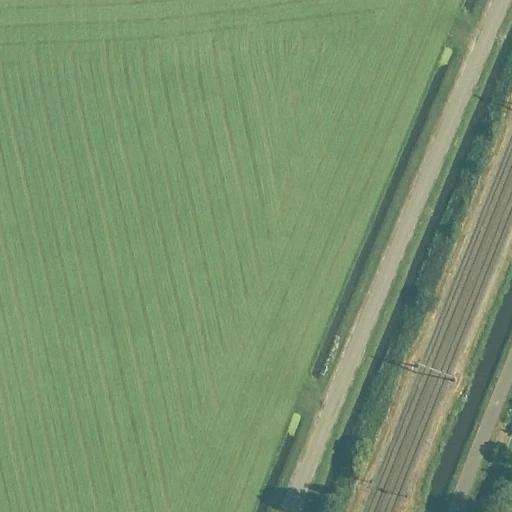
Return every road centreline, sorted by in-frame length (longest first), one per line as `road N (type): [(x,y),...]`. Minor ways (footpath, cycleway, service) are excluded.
road 1 (unclassified): [(289,511),(500,0)]
road 2 (unclassified): [(452,511),(511,361)]
